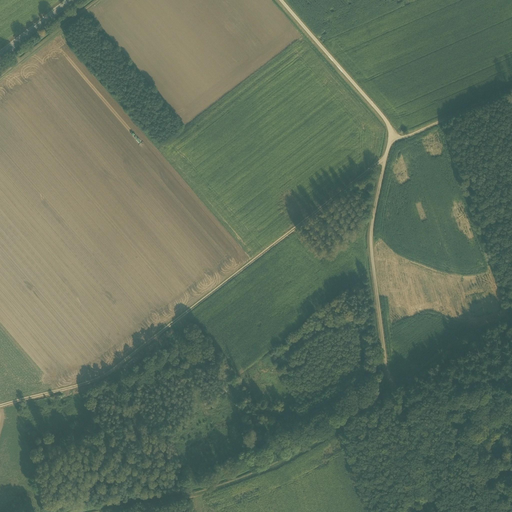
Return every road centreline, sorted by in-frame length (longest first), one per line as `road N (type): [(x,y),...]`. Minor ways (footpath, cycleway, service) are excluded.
road 1 (track): [(0,406),(100,378),(385,158)]
road 2 (track): [(511,320),(453,346),(282,461),(225,485),(104,511)]
road 3 (track): [(389,142),(370,249),(385,363),(441,511)]
road 4 (track): [(280,0),(391,127),(389,142)]
road 5 (track): [(389,142),(511,89)]
road 6 (track): [(0,77),(99,0)]
